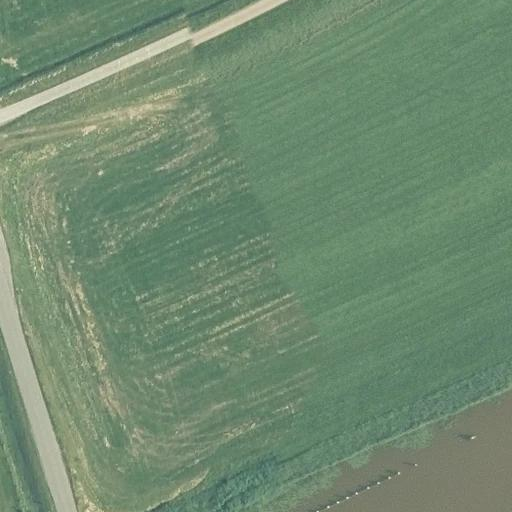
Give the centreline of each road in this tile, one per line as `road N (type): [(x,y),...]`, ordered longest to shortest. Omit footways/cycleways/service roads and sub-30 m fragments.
road 1 (unclassified): [(0,118),(255,0)]
road 2 (unclassified): [(65,511),(0,301)]
